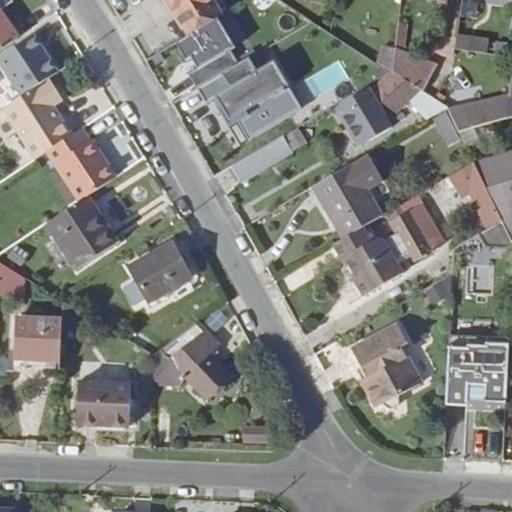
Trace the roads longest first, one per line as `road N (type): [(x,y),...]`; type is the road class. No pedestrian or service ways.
road 1 (residential): [(82,0),(356,480)]
road 2 (residential): [(0,467),(356,480)]
road 3 (residential): [(356,480),(511,488)]
